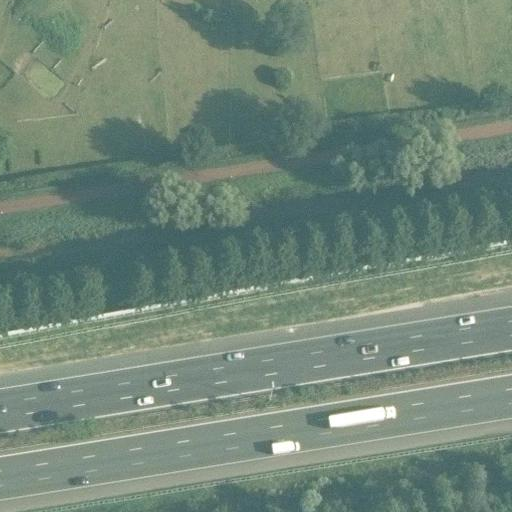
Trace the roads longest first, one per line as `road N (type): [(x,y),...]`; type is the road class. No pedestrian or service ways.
road 1 (motorway): [(511,328),(0,412)]
road 2 (motorway): [(0,481),(511,398)]
